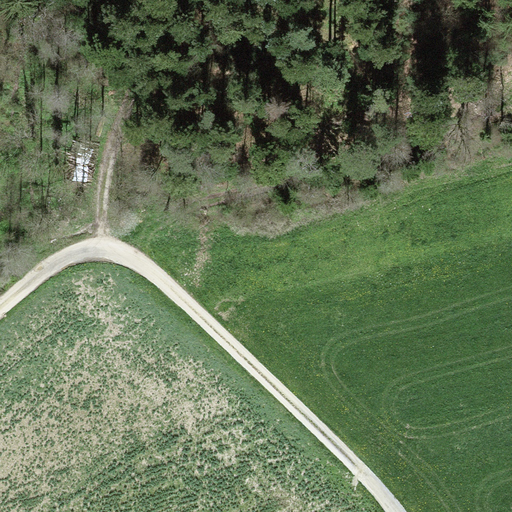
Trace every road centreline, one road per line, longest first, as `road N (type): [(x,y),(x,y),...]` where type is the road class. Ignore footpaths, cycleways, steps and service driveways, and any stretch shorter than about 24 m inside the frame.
road 1 (track): [(90,245),(511,99)]
road 2 (track): [(90,245),(127,257),(164,283),(396,511)]
road 3 (track): [(168,0),(111,157),(90,245)]
